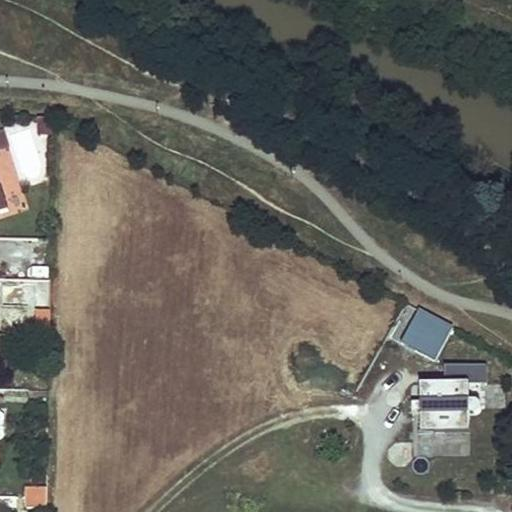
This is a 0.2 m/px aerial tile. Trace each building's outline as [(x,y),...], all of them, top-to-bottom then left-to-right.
[(4,129),(0,130),(0,145),(1,150),(9,147),(4,129)] [(0,145),(0,210),(9,208),(0,177),(0,150),(1,150),(0,145)] [(42,151),(23,154),(27,183),(46,180),(42,151)] [(48,310),(51,283),(26,281),(24,308),(48,310)] [(455,330),(421,312),(403,346),(437,364),(455,330)] [(446,386),(423,386),(423,405),(423,417),(423,435),(471,435),(471,417),(480,416),(483,411),(480,405),(471,404),(470,387),(488,387),(488,367),(446,368),(446,386)] [(415,417),(423,417),(423,405),(415,405),(415,417)] [(28,485),(28,496),(47,496),(48,485),(28,485)] [(28,496),(28,506),(47,506),(47,496),(28,496)]
